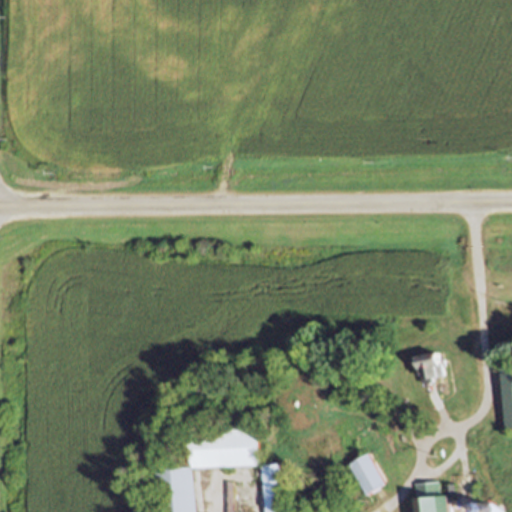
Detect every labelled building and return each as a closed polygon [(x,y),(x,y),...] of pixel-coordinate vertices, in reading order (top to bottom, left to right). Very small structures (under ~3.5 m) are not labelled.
[(425,383),(420,355),(442,351),(448,379),(425,383)] [(503,366),(511,365),(511,427),(508,428),(503,366)] [(194,430),(265,428),(266,464),(196,466),(194,430)] [(371,452),(389,483),(370,494),(352,463),(371,452)] [(283,463),(284,511),(266,511),(264,464),(283,463)] [(161,511),(160,468),(195,467),(196,511),(161,511)] [(419,511),(417,484),(443,481),(444,484),(456,483),(458,495),(451,496),(452,511),(419,511)] [(482,511),(482,510),(482,509),(482,508),(482,507),(483,507),(483,506),(484,505),(485,504),(486,504),(486,503),(487,503),(488,503),(489,503),(490,503),(491,503),(492,504),(505,509),(505,511),(482,511)]
